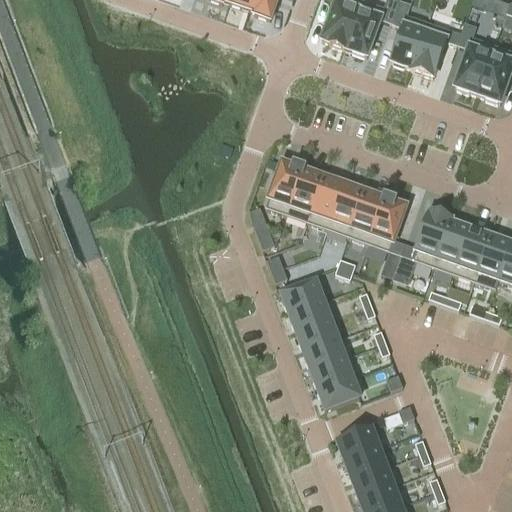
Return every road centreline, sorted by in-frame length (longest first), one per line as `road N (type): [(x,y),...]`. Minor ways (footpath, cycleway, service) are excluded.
road 1 (residential): [(313,437),(233,213),(262,122)]
road 2 (residential): [(494,206),(262,122)]
road 3 (residential): [(285,57),(511,139)]
road 4 (residential): [(123,0),(285,57)]
road 5 (residential): [(511,369),(392,327)]
road 6 (residential): [(472,511),(511,394)]
road 7 (residential): [(418,397),(460,511)]
